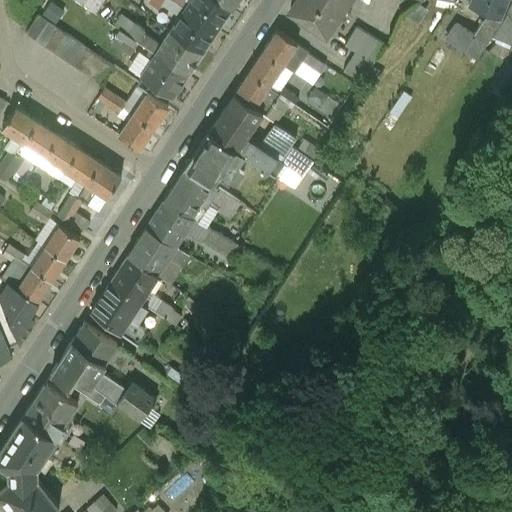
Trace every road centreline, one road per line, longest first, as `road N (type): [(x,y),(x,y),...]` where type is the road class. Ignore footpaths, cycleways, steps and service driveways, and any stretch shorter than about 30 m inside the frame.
road 1 (residential): [(0,404),(155,170)]
road 2 (residential): [(155,170),(10,70),(0,30)]
road 3 (residential): [(155,170),(269,0)]
